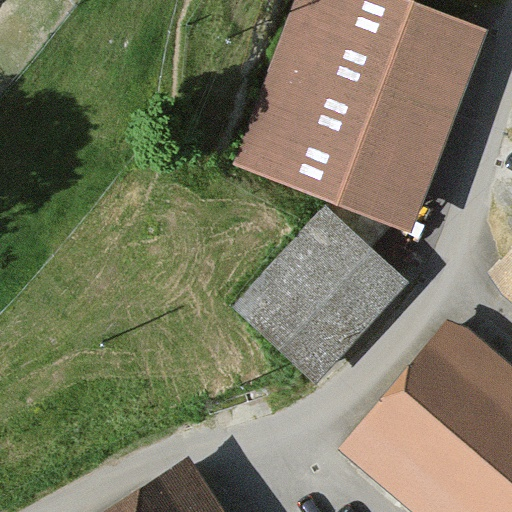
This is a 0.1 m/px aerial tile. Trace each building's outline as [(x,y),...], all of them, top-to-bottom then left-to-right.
[(394,0),(296,0),(225,163),(415,245),(501,46),(394,0)] [(399,287),(321,213),(230,308),(307,382),(399,287)] [(511,265),(503,278),(511,285),(511,265)] [(511,511),(511,366),(468,329),(355,457),(423,511),(511,511)] [(245,511),(219,473),(138,511),(245,511)]
